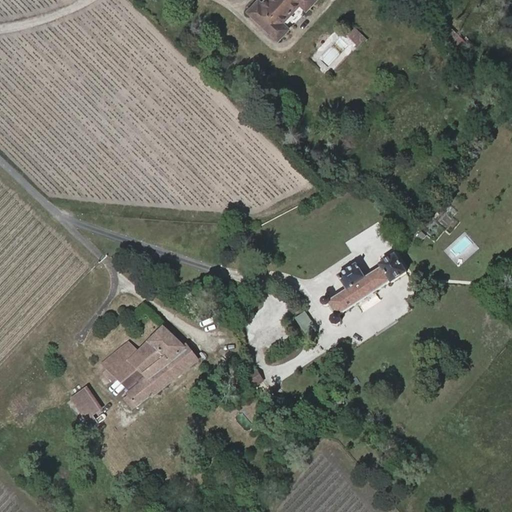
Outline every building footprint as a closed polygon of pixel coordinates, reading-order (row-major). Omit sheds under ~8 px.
[(316,0),(268,0),(264,5),(259,0),(249,10),(279,39),(289,28),(283,22),(301,4),(307,10),(316,0)] [(355,43),(363,35),(355,27),(348,35),(355,43)] [(363,35),(355,43),(357,44),(355,46),(358,49),(367,39),(363,35)] [(380,265),(374,255),(358,266),(357,264),(339,276),(348,290),(329,302),(328,300),(326,299),(324,300),(323,302),(324,305),(319,308),(328,322),(331,320),(333,325),(338,325),(342,323),(342,319),(339,314),(391,281),(392,283),(395,282),(397,285),(407,279),(405,275),(407,274),(396,255),(380,265)] [(298,316),(309,334),(318,329),(307,311),(298,316)] [(147,378),(130,392),(129,393),(139,405),(152,395),(153,396),(198,360),(188,347),(186,349),(164,328),(146,345),(135,334),(119,349),(147,378)] [(147,378),(119,349),(103,364),(130,392),(147,378)] [(88,387),(71,398),(87,421),(103,409),(88,387)]
